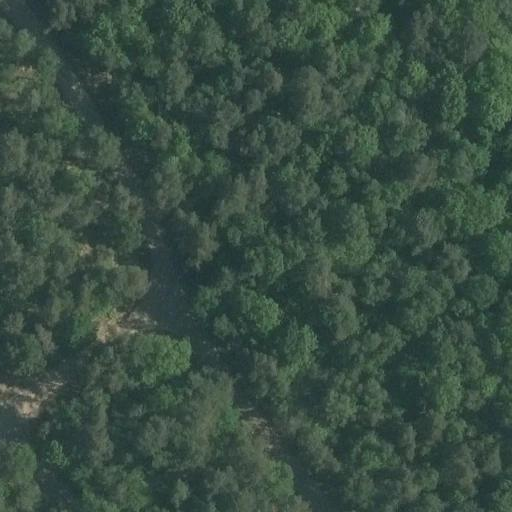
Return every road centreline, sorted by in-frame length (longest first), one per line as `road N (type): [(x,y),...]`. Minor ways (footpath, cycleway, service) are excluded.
road 1 (track): [(9,0),(144,211),(191,331),(324,511)]
road 2 (track): [(0,418),(172,298)]
